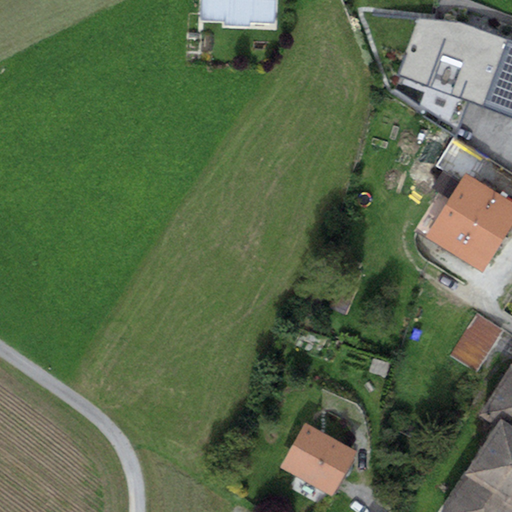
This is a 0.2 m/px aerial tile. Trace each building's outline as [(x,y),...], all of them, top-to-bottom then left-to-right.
[(193,0),(193,24),(265,28),(266,0),(193,0)] [(398,71),(511,113),(511,42),(457,22),(419,17),(398,71)] [(474,175),(484,157),(461,144),(451,163),(474,175)] [(511,229),(511,205),(469,180),(432,241),(485,273),(511,229)] [(500,332),(474,315),(447,356),(474,373),(500,332)] [(472,415),(489,426),(434,511),(511,511),(511,374),(502,368),(472,415)] [(348,457),(300,426),(273,468),(322,499),(348,457)]
